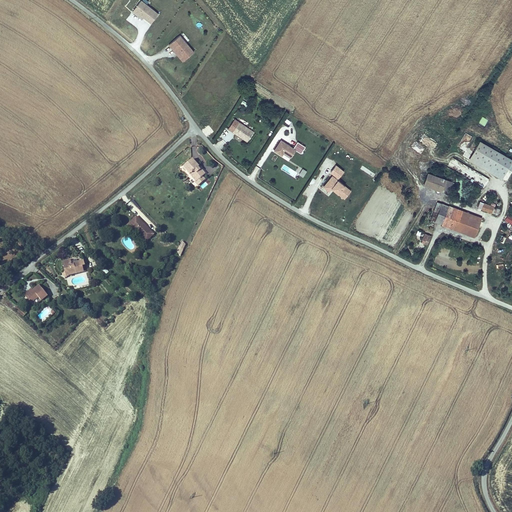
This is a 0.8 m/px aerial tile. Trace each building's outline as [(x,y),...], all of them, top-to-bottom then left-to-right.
[(151,23),(158,14),(141,0),(132,12),(142,19),(143,18),(151,23)] [(194,52),(180,35),(168,44),(172,48),(174,47),(184,59),(194,52)] [(184,59),(174,47),(172,48),(182,61),(184,59)] [(485,127),(488,120),(481,116),(477,124),(485,127)] [(241,135),(240,137),(246,141),(253,131),(238,121),(231,131),(236,134),(236,132),(241,135)] [(229,132),(223,138),(228,142),(234,136),(229,132)] [(293,148),(281,139),(273,151),(282,156),(283,153),(290,158),(295,150),(301,154),(305,146),(297,141),(293,148)] [(479,143),(470,157),(501,178),(506,171),(511,163),(479,143)] [(470,157),(467,162),(499,181),(501,178),(470,157)] [(195,182),(202,177),(205,174),(192,159),(183,167),(195,182)] [(331,191),(344,200),(351,190),(337,181),(344,171),(336,166),(321,188),(329,194),(331,191)] [(303,177),(306,171),(298,167),(295,173),(303,177)] [(475,171),(470,181),(483,188),(489,178),(475,171)] [(423,184),(441,192),(446,180),(428,173),(423,184)] [(204,180),(202,177),(195,182),(194,183),(197,186),(204,180)] [(446,180),(441,192),(447,194),(452,182),(446,180)] [(437,202),(430,220),(441,224),(448,206),(437,202)] [(491,213),(493,207),(489,206),(483,203),(481,209),(491,213)] [(448,206),(441,224),(474,237),(477,228),(458,220),(461,211),(448,206)] [(458,220),(477,228),(479,222),(467,218),(468,214),(461,211),(458,220)] [(467,218),(479,222),(480,219),(468,214),(467,218)] [(150,235),(134,218),(124,226),(130,233),(133,231),(143,241),(150,235)] [(60,274),(66,278),(81,274),(79,264),(67,267),(66,264),(59,265),(60,274)] [(35,287),(29,292),(22,299),(27,305),(35,299),(38,303),(44,298),(35,287)]
